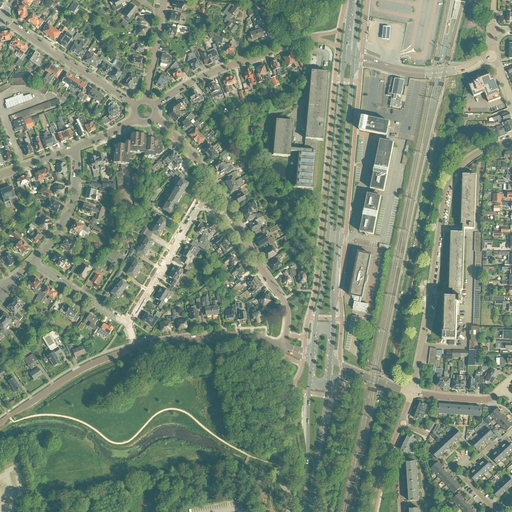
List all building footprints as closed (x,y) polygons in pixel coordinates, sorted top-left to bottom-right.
[(21,3),(23,4),(27,7),(28,9),(29,9),(31,7),(32,7),(34,4),(28,0),(23,0),(21,3)] [(122,8),(120,5),(127,1),(125,0),(114,0),(113,1),(115,5),(112,6),(115,12),(122,8)] [(173,0),(172,6),(173,6),(173,7),(182,10),(183,4),(186,5),(187,2),(183,1),(183,2),(175,0),(173,0)] [(74,2),(69,10),(74,13),(79,5),(74,2)] [(18,10),(18,14),(27,12),(26,10),(28,9),(27,7),(23,4),(22,5),(21,5),(20,6),(17,4),(14,7),(17,9),(17,10),(18,10)] [(132,15),(136,10),(135,9),(136,8),(134,6),(133,7),(131,5),(123,15),(126,17),(125,19),(130,23),(135,17),(132,15)] [(227,16),(225,20),(230,20),(233,16),(235,17),(239,12),(234,7),(233,8),(229,5),(226,9),(227,9),(224,13),(227,16)] [(24,20),(26,21),(28,18),(29,18),(30,17),(29,17),(29,14),(27,15),(27,12),(18,14),(19,17),(18,18),(19,18),(17,20),(21,23),(22,20),(23,20),(24,20)] [(169,22),(170,22),(171,22),(179,24),(180,19),(184,20),(184,18),(183,18),(184,16),(171,13),(171,17),(169,17),(169,21),(169,22)] [(29,24),(31,26),(37,18),(32,15),(32,14),(29,14),(29,17),(30,17),(29,18),(28,18),(26,21),(29,24)] [(37,18),(31,26),(34,27),(38,30),(39,28),(47,18),(44,16),(41,21),(37,18)] [(48,37),(54,29),(49,26),(51,24),(50,23),(52,20),(48,18),(45,23),(47,24),(43,30),(44,30),(43,33),(45,35),(46,36),(47,36),(48,37)] [(237,28),(233,25),(233,21),(224,20),(224,23),(228,25),(224,30),(230,34),(231,33),(231,34),(231,33),(232,34),(237,28)] [(137,36),(142,37),(142,36),(146,37),(146,35),(146,34),(147,34),(147,33),(147,32),(147,31),(147,29),(140,27),(141,25),(135,24),(134,29),(136,29),(136,31),(135,31),(134,32),(133,34),(134,35),(137,36)] [(167,34),(166,35),(167,36),(169,36),(170,35),(175,36),(176,32),(183,34),(188,33),(189,28),(178,26),(177,29),(168,27),(166,34),(167,34)] [(54,29),(48,37),(49,37),(49,38),(50,39),(51,39),(54,41),(56,38),(57,39),(61,33),(63,35),(67,30),(62,27),(60,30),(58,32),(54,29)] [(258,31),(256,31),(258,38),(262,37),(262,38),(264,37),(265,36),(263,29),(261,30),(261,27),(257,28),(258,31)] [(382,27),(381,40),(389,40),(390,27),(382,27)] [(8,41),(8,43),(11,43),(14,39),(12,38),(12,37),(12,36),(12,35),(14,33),(10,30),(8,32),(8,33),(4,33),(5,42),(8,41)] [(258,38),(256,31),(254,32),(253,30),(250,31),(251,33),(249,34),(250,37),(247,38),(248,42),(251,41),(252,41),(252,40),(253,41),(255,40),(258,38)] [(60,42),(60,43),(61,44),(61,45),(65,49),(70,41),(73,38),(66,33),(67,32),(66,32),(63,37),(60,42)] [(213,38),(214,41),(216,42),(221,45),(220,46),(225,49),(224,52),(224,53),(226,54),(227,54),(230,56),(233,52),(232,52),(234,49),(233,48),(234,47),(230,44),(229,46),(228,45),(227,46),(222,44),(223,35),(211,34),(213,38)] [(13,52),(15,50),(14,50),(20,42),(14,39),(11,43),(8,43),(8,45),(8,46),(9,47),(9,49),(8,50),(10,51),(13,52)] [(75,45),(70,52),(71,52),(71,53),(73,54),(76,55),(85,41),(86,40),(84,39),(83,39),(81,43),(78,42),(77,42),(75,45)] [(85,41),(76,55),(78,57),(78,58),(80,59),(81,58),(81,59),(86,52),(82,50),(88,40),(86,39),(86,40),(85,41)] [(14,50),(15,50),(18,52),(15,56),(17,58),(20,54),(22,56),(19,59),(22,61),(26,56),(23,55),(26,51),(26,50),(27,48),(23,45),(23,44),(20,43),(20,42),(14,50)] [(130,46),(136,47),(136,52),(143,53),(144,47),(135,46),(136,43),(131,42),(130,46)] [(207,52),(209,55),(210,59),(211,59),(213,63),(219,60),(217,57),(218,57),(216,53),(219,52),(216,44),(212,46),(214,49),(207,52)] [(190,64),(192,67),(194,71),(197,69),(200,68),(196,60),(194,57),(193,55),(196,54),(193,47),(190,48),(192,53),(187,55),(188,57),(187,63),(190,63),(190,64)] [(90,64),(91,65),(95,57),(91,55),(93,52),(91,50),(89,49),(87,53),(88,55),(86,58),(88,59),(86,62),(87,62),(87,63),(89,65),(90,64)] [(209,55),(206,56),(204,53),(203,54),(201,51),(197,53),(200,58),(202,57),(205,66),(213,63),(211,59),(210,59),(209,55)] [(35,69),(36,70),(33,75),(35,77),(40,70),(39,69),(42,65),(40,64),(43,59),(39,56),(39,55),(39,54),(37,53),(36,53),(35,53),(30,62),(37,66),(35,69)] [(132,63),(135,64),(135,65),(140,66),(140,64),(141,64),(142,58),(132,57),(133,54),(127,53),(126,58),(131,59),(131,58),(133,58),(132,63)] [(283,58),(287,67),(292,65),(294,69),(297,67),(295,63),(290,54),(283,58)] [(169,58),(169,56),(162,55),(160,67),(167,68),(168,63),(170,64),(172,58),(169,58)] [(95,57),(91,65),(92,65),(91,66),(94,68),(94,67),(96,68),(97,65),(99,66),(101,62),(103,64),(105,59),(101,57),(99,60),(95,57)] [(111,67),(113,68),(118,61),(116,60),(113,65),(109,62),(106,66),(103,64),(99,70),(103,72),(102,73),(106,75),(108,72),(111,67)] [(118,61),(113,68),(116,69),(111,77),(112,78),(112,79),(115,80),(117,81),(121,73),(118,71),(123,64),(118,61)] [(279,66),(278,64),(277,64),(276,61),(270,64),(273,71),(276,70),(277,72),(279,71),(281,77),(286,75),(283,67),(279,69),(278,66),(279,66)] [(171,74),(176,81),(176,80),(177,81),(178,80),(179,80),(179,79),(180,78),(179,78),(179,77),(181,76),(177,70),(180,69),(176,62),(173,65),(175,68),(173,70),(174,72),(171,74)] [(43,80),(46,82),(56,67),(50,63),(48,67),(44,65),(41,69),(48,73),(43,80)] [(259,67),(255,68),(257,73),(258,72),(258,74),(255,75),(258,83),(262,82),(260,76),(263,75),(264,80),(270,78),(270,79),(268,73),(266,73),(264,66),(262,67),(261,66),(259,67)] [(56,67),(46,82),(43,87),(46,89),(54,77),(57,79),(62,71),(56,67)] [(244,72),(245,75),(244,76),(244,77),(244,79),(245,79),(245,80),(248,79),(250,87),(256,85),(255,81),(254,82),(253,78),(252,74),(251,74),(250,70),(244,72)] [(297,188),(312,190),(317,140),(322,141),(328,73),(311,72),(304,151),(301,150),(297,188)] [(476,77),(478,81),(474,83),(474,84),(470,86),(474,97),(485,93),(489,103),(501,98),(498,92),(499,91),(494,79),(492,80),(488,72),(476,77)] [(156,86),(160,88),(160,87),(163,89),(165,87),(166,87),(168,82),(169,83),(170,80),(167,75),(162,73),(159,80),(158,80),(156,86)] [(69,86),(74,78),(67,74),(66,76),(64,74),(53,91),(53,92),(58,95),(59,95),(59,94),(58,94),(57,94),(57,93),(57,92),(58,88),(59,88),(61,88),(62,88),(63,87),(64,87),(65,86),(66,85),(69,86)] [(129,76),(129,79),(131,81),(130,84),(133,86),(134,85),(135,86),(136,86),(137,82),(138,82),(138,81),(139,79),(138,78),(138,77),(134,77),(134,76),(131,75),(131,76),(129,76)] [(228,78),(231,86),(234,84),(236,89),(239,87),(237,82),(236,83),(234,77),(232,78),(232,77),(231,77),(231,76),(230,76),(229,76),(229,77),(228,77),(228,78)] [(228,78),(227,78),(227,77),(226,77),(226,78),(225,78),(224,79),(224,80),(225,81),(223,82),(224,85),(223,86),(226,94),(230,93),(229,91),(232,90),(231,86),(228,78)] [(276,77),(271,79),(274,87),(279,85),(276,77)] [(75,90),(80,82),(77,80),(77,79),(76,78),(75,78),(74,78),(69,86),(74,89),(73,91),(71,90),(69,93),(72,95),(75,90)] [(129,79),(128,80),(126,80),(125,82),(123,85),(124,86),(125,87),(127,88),(129,89),(129,88),(132,90),(135,89),(135,86),(134,85),(133,86),(130,84),(131,81),(129,79)] [(392,97),(390,107),(400,109),(402,96),(401,96),(402,90),(403,90),(403,89),(404,81),(398,80),(396,79),(391,79),(390,86),(388,96),(392,97)] [(80,82),(75,90),(80,93),(77,97),(80,99),(78,102),(79,103),(87,91),(84,89),(86,86),(80,82)] [(209,88),(205,89),(207,93),(210,92),(211,94),(210,94),(212,99),(222,94),(219,88),(217,89),(214,83),(211,84),(210,84),(208,86),(209,88)] [(88,96),(94,99),(98,93),(97,93),(98,92),(95,91),(92,90),(88,96)] [(192,95),(191,95),(189,97),(192,103),(193,102),(194,103),(197,102),(198,103),(200,101),(201,102),(204,100),(201,96),(199,97),(197,95),(195,92),(194,92),(192,93),(191,94),(192,95)] [(98,93),(94,99),(100,103),(103,97),(103,96),(101,94),(100,95),(98,93)] [(108,108),(108,112),(118,112),(118,109),(116,108),(118,106),(108,100),(104,106),(108,108)] [(170,108),(170,111),(179,112),(179,108),(184,105),(181,100),(178,103),(178,102),(173,105),(173,104),(170,106),(170,108)] [(179,112),(170,111),(170,115),(168,116),(171,119),(172,118),(176,122),(178,120),(180,122),(182,120),(179,116),(179,112)] [(118,112),(108,112),(108,116),(104,118),(102,119),(103,121),(105,120),(107,124),(117,118),(116,116),(118,115),(118,112)] [(222,117),(224,123),(232,117),(231,112),(225,114),(226,116),(222,117)] [(181,126),(181,127),(183,129),(182,130),(184,131),(185,131),(188,128),(188,129),(192,126),(188,122),(189,121),(191,119),(192,120),(195,117),(191,113),(188,116),(185,119),(186,120),(182,124),(182,125),(181,125),(181,126)] [(500,119),(503,118),(504,121),(511,118),(509,113),(507,114),(507,113),(493,119),(494,122),(500,119)] [(67,117),(70,124),(74,123),(70,115),(70,116),(69,114),(65,115),(66,117),(67,117)] [(60,123),(62,128),(66,140),(68,140),(69,140),(70,140),(71,139),(72,139),(73,138),(71,133),(71,132),(71,131),(70,131),(70,130),(66,131),(64,125),(63,122),(62,120),(61,120),(60,116),(58,117),(58,119),(57,119),(59,123),(60,123)] [(95,129),(96,128),(95,127),(94,127),(92,123),(91,123),(90,122),(88,123),(86,123),(83,116),(81,117),(78,118),(82,126),(84,125),(88,133),(95,130),(95,129)] [(360,131),(387,136),(390,123),(362,117),(360,131)] [(14,122),(13,122),(15,129),(14,130),(15,132),(23,130),(24,133),(27,131),(23,119),(22,119),(20,120),(17,121),(14,122)] [(76,121),(77,124),(75,126),(81,137),(82,137),(84,137),(84,136),(85,135),(84,135),(85,134),(78,120),(76,121)] [(273,155),(288,157),(291,122),(276,120),(273,155)] [(494,128),(495,132),(511,125),(511,120),(503,124),(504,126),(502,127),(501,127),(497,128),(497,129),(494,129),(494,128)] [(511,125),(495,132),(494,128),(491,129),(490,128),(486,128),(489,134),(492,134),(494,138),(497,136),(498,138),(507,135),(507,134),(511,131),(511,125)] [(191,139),(193,141),(200,134),(197,131),(200,128),(198,126),(193,131),(190,134),(189,136),(191,138),(191,139)] [(62,128),(59,129),(61,133),(57,135),(57,136),(58,137),(58,138),(60,143),(61,143),(62,143),(63,142),(64,142),(65,141),(66,140),(62,128)] [(48,132),(45,133),(50,147),(53,146),(54,146),(55,146),(56,145),(53,137),(50,138),(48,132)] [(50,147),(45,133),(42,134),(43,137),(41,138),(42,141),(45,150),(46,149),(47,149),(48,148),(50,147)] [(131,135),(130,142),(130,143),(129,159),(133,159),(133,153),(144,154),(145,139),(146,139),(146,137),(143,136),(143,135),(133,134),(133,136),(131,135)] [(200,134),(193,141),(195,143),(196,143),(198,146),(200,144),(203,141),(208,136),(206,134),(203,137),(200,134)] [(36,149),(36,150),(36,151),(37,151),(37,152),(43,150),(38,138),(35,139),(37,143),(34,145),(36,149)] [(22,147),(26,156),(33,154),(27,139),(25,140),(27,146),(22,147)] [(158,140),(146,139),(145,139),(144,154),(144,158),(155,159),(156,155),(159,156),(165,151),(162,148),(160,148),(160,141),(158,141),(158,140)] [(375,169),(371,189),(384,192),(394,143),(380,140),(380,142),(375,169)] [(130,143),(130,142),(126,142),(125,145),(118,145),(118,144),(114,144),(113,144),(113,150),(114,150),(113,163),(121,164),(120,168),(125,169),(125,164),(129,165),(129,159),(130,143)] [(6,161),(5,162),(7,163),(8,162),(11,161),(12,162),(13,160),(12,159),(10,153),(10,152),(7,143),(4,144),(6,150),(2,152),(3,155),(4,157),(4,158),(5,159),(6,161)] [(205,154),(206,156),(218,147),(217,144),(212,148),(209,145),(202,151),(203,151),(203,152),(204,154),(205,154)] [(218,147),(206,156),(208,158),(208,159),(209,161),(210,161),(211,161),(215,158),(217,157),(217,156),(218,156),(215,152),(220,149),(218,147)] [(166,163),(168,166),(178,156),(176,154),(173,152),(171,153),(168,156),(163,161),(161,159),(156,165),(158,167),(162,163),(164,165),(166,163)] [(99,156),(97,156),(99,166),(100,166),(100,169),(101,172),(105,171),(104,165),(106,165),(106,164),(107,164),(107,163),(107,161),(106,160),(105,160),(104,157),(103,157),(102,155),(101,155),(99,155),(99,156)] [(99,166),(97,156),(94,157),(93,156),(92,157),(92,158),(91,158),(91,159),(90,159),(90,160),(91,163),(90,164),(89,165),(90,167),(91,168),(92,167),(93,171),(94,171),(95,175),(99,173),(99,170),(98,166),(99,166)] [(178,156),(168,166),(173,170),(169,174),(172,176),(176,172),(174,170),(178,166),(181,164),(183,162),(180,159),(181,159),(178,156)] [(223,171),(225,173),(226,173),(227,174),(234,169),(234,168),(233,168),(231,165),(228,165),(226,166),(224,164),(223,164),(221,161),(214,167),(217,171),(218,170),(221,173),(223,171)] [(58,165),(56,165),(58,174),(63,173),(63,176),(66,176),(66,172),(65,165),(64,165),(64,164),(62,164),(61,164),(59,164),(59,165),(58,165)] [(42,171),(41,171),(44,180),(49,178),(50,181),(53,180),(52,176),(51,177),(48,170),(45,171),(45,170),(44,170),(44,169),(42,170),(42,171)] [(44,180),(41,171),(40,171),(38,171),(38,172),(37,173),(38,174),(35,174),(37,181),(36,182),(37,185),(38,185),(39,187),(40,186),(40,184),(39,181),(44,180)] [(172,177),(174,179),(181,173),(178,171),(172,177)] [(228,187),(235,182),(234,179),(238,177),(235,172),(227,177),(228,179),(227,180),(225,182),(226,184),(227,187),(228,187)] [(463,225),(463,233),(465,233),(465,229),(473,229),(475,175),(464,175),(463,225)] [(24,177),(22,178),(25,185),(29,184),(30,188),(32,188),(32,189),(36,187),(33,179),(31,180),(30,179),(29,179),(27,176),(26,176),(24,176),(24,177)] [(25,185),(22,178),(20,178),(18,178),(18,179),(17,179),(18,183),(17,183),(18,188),(16,188),(18,193),(22,192),(21,187),(25,185)] [(102,189),(114,191),(115,191),(114,179),(111,179),(112,181),(110,181),(106,181),(102,181),(102,189)] [(235,182),(228,187),(228,188),(229,190),(230,190),(231,192),(234,191),(237,189),(239,188),(239,187),(244,184),(241,179),(235,182)] [(181,180),(172,195),(179,200),(183,193),(184,193),(185,192),(184,191),(188,185),(181,180)] [(59,195),(59,197),(62,198),(65,187),(58,186),(57,186),(56,186),(55,186),(55,187),(54,187),(54,188),(53,189),(53,191),(55,192),(54,194),(59,195)] [(5,188),(0,189),(0,191),(4,204),(10,202),(10,204),(13,204),(11,200),(15,199),(15,197),(12,188),(5,190),(5,188)] [(96,196),(95,196),(96,191),(88,189),(86,199),(91,200),(95,200),(96,196)] [(235,198),(236,200),(236,201),(237,203),(238,203),(238,204),(246,200),(244,196),(248,194),(245,189),(241,191),(242,194),(240,195),(237,197),(235,198)] [(369,234),(374,235),(381,197),(368,194),(364,211),(364,212),(360,232),(369,234)] [(52,214),(55,215),(56,213),(57,213),(60,205),(52,202),(49,201),(51,198),(40,195),(36,198),(43,201),(42,203),(47,205),(46,209),(53,212),(52,214)] [(179,200),(172,195),(162,210),(170,215),(174,208),(175,208),(176,207),(175,206),(179,200)] [(244,215),(244,216),(252,212),(258,209),(253,200),(247,203),(248,206),(246,207),(244,208),(244,209),(241,210),(242,213),(243,215),(244,215)] [(511,202),(502,203),(502,207),(511,206),(511,208),(511,210),(511,202)] [(96,220),(100,221),(101,215),(103,212),(104,212),(105,209),(98,207),(97,209),(84,205),(82,211),(90,214),(91,212),(97,214),(96,220)] [(256,217),(257,220),(262,217),(261,213),(257,215),(256,214),(253,215),(252,212),(244,216),(244,217),(245,218),(245,219),(247,221),(249,220),(249,221),(252,219),(255,218),(254,217),(256,217)] [(38,225),(46,230),(51,222),(45,219),(47,216),(42,213),(39,217),(42,219),(38,225)] [(262,217),(257,220),(255,221),(256,223),(249,226),(251,229),(250,230),(251,231),(252,231),(252,232),(254,231),(255,234),(261,232),(258,226),(265,222),(264,220),(270,217),(268,214),(262,217)] [(152,233),(159,237),(163,231),(164,231),(165,229),(164,229),(168,222),(161,218),(152,233)] [(87,228),(75,222),(69,233),(78,237),(82,230),(88,233),(90,230),(87,228)] [(31,234),(31,235),(28,239),(32,242),(33,241),(35,243),(39,239),(42,237),(39,234),(39,233),(35,230),(36,228),(31,224),(28,227),(30,229),(29,230),(32,233),(31,234)] [(207,227),(207,226),(205,226),(205,225),(204,225),(203,226),(200,224),(200,225),(199,225),(198,227),(198,228),(199,229),(197,232),(197,233),(197,234),(199,235),(200,235),(200,234),(201,235),(202,233),(204,234),(200,240),(201,240),(199,244),(206,248),(210,244),(206,239),(206,233),(204,231),(207,227)] [(207,226),(207,227),(204,231),(206,233),(207,234),(209,233),(210,234),(211,234),(213,233),(213,232),(213,231),(212,230),(215,227),(215,226),(214,224),(213,225),(213,224),(210,226),(209,225),(208,225),(207,226)] [(92,231),(98,234),(99,233),(103,235),(105,232),(89,225),(88,227),(93,230),(92,231)] [(15,247),(13,249),(16,252),(18,250),(22,255),(24,253),(25,253),(26,253),(27,252),(27,251),(27,250),(29,249),(21,241),(20,240),(23,237),(16,231),(12,235),(16,238),(13,240),(15,242),(17,245),(15,247)] [(463,233),(452,233),(450,298),(445,297),(444,340),(455,340),(456,304),(461,304),(463,233)] [(268,243),(269,246),(274,243),(276,242),(274,237),(268,240),(265,235),(264,236),(263,236),(262,237),(261,237),(256,240),(256,241),(256,242),(257,244),(258,244),(259,248),(268,243)] [(135,250),(134,252),(137,254),(136,255),(140,258),(142,255),(145,257),(148,250),(149,251),(150,249),(150,248),(152,244),(153,245),(154,243),(153,243),(154,242),(146,238),(138,252),(135,250)] [(212,246),(216,251),(220,248),(220,249),(227,243),(224,240),(223,241),(221,239),(217,243),(215,241),(209,245),(211,247),(212,246)] [(61,247),(64,249),(64,248),(69,251),(71,248),(71,249),(71,248),(72,249),(75,245),(78,247),(80,244),(75,241),(74,244),(68,240),(67,241),(65,240),(64,241),(61,245),(62,245),(61,246),(61,247)] [(482,241),(482,251),(487,251),(487,246),(492,246),(492,241),(482,241)] [(220,248),(216,251),(218,254),(222,251),(225,254),(232,248),(230,246),(227,243),(220,249),(220,248)] [(274,243),(269,246),(271,248),(263,253),(265,257),(265,258),(265,259),(266,259),(267,259),(267,260),(276,255),(273,249),(277,247),(274,243)] [(185,250),(184,251),(192,256),(194,252),(195,252),(197,249),(192,246),(192,247),(188,245),(187,247),(186,246),(184,250),(185,250)] [(5,254),(6,256),(2,259),(7,267),(9,266),(10,267),(13,265),(13,263),(15,262),(10,254),(11,253),(10,251),(5,254)] [(192,256),(184,251),(182,256),(184,257),(184,258),(184,259),(182,263),(187,266),(188,263),(190,264),(194,257),(192,256)] [(367,284),(368,277),(365,276),(366,275),(367,275),(371,255),(366,254),(364,253),(359,252),(350,296),(355,297),(353,302),(355,303),(353,309),(367,312),(368,305),(361,304),(362,298),(365,284),(364,284),(364,283),(367,284)] [(509,256),(509,260),(511,260),(511,252),(499,252),(499,256),(509,256)] [(70,272),(73,274),(79,265),(70,259),(70,260),(65,256),(64,258),(59,254),(57,257),(55,255),(54,256),(52,259),(52,260),(56,263),(55,264),(62,269),(67,261),(68,262),(68,263),(73,266),(73,268),(70,272)] [(279,262),(280,261),(279,260),(283,257),(280,254),(275,258),(277,260),(269,265),(274,271),(278,268),(278,269),(281,267),(281,266),(279,262)] [(222,263),(224,265),(229,262),(232,267),(237,263),(232,256),(227,260),(222,263)] [(126,270),(124,273),(127,274),(126,275),(133,279),(137,272),(138,273),(139,271),(139,270),(143,264),(136,260),(136,259),(132,257),(130,261),(133,263),(128,271),(126,270)] [(89,273),(88,273),(90,270),(87,268),(90,265),(83,260),(79,265),(82,267),(79,270),(80,271),(77,275),(84,279),(87,275),(88,276),(89,273)] [(96,274),(91,282),(97,286),(102,279),(100,278),(102,274),(100,273),(106,265),(101,262),(94,272),(96,274)] [(172,272),(171,273),(179,277),(181,274),(182,274),(183,271),(179,268),(179,269),(175,267),(174,268),(173,268),(171,271),(172,272)] [(232,273),(231,274),(233,278),(235,276),(238,280),(242,278),(241,276),(245,273),(240,267),(236,271),(232,273)] [(290,281),(290,279),(290,278),(291,277),(291,278),(293,277),(291,270),(289,271),(290,275),(289,276),(287,274),(289,273),(287,270),(283,273),(286,278),(282,281),(283,282),(283,284),(285,285),(286,286),(288,285),(289,285),(291,284),(291,282),(290,281)] [(298,273),(298,275),(298,280),(299,280),(299,284),(306,283),(305,272),(304,272),(304,271),(301,271),(301,273),(298,273)] [(179,277),(171,273),(168,277),(171,279),(171,280),(171,281),(169,284),(173,287),(177,281),(179,277)] [(38,286),(41,283),(38,280),(37,280),(37,279),(36,278),(35,278),(34,277),(31,281),(30,281),(27,285),(28,286),(28,287),(29,288),(30,288),(34,291),(34,292),(38,295),(41,289),(38,288),(39,287),(38,286)] [(237,286),(238,285),(240,283),(244,280),(242,277),(242,278),(238,280),(234,283),(237,286)] [(247,283),(251,288),(258,283),(256,280),(255,280),(254,278),(247,283)] [(110,294),(117,299),(122,293),(122,294),(123,292),(128,286),(125,283),(123,282),(122,281),(110,294)] [(258,283),(251,288),(248,290),(252,295),(255,292),(257,293),(260,290),(260,289),(261,288),(259,286),(260,285),(258,283)] [(50,297),(48,300),(51,301),(53,299),(57,294),(47,288),(44,293),(41,291),(38,296),(43,299),(45,294),(50,297)] [(159,293),(158,294),(165,299),(166,299),(168,295),(170,297),(172,294),(170,292),(166,290),(165,291),(162,288),(161,290),(160,290),(158,293),(159,293)] [(165,299),(158,294),(155,299),(158,301),(157,302),(158,302),(156,306),(160,309),(164,303),(164,302),(166,299),(165,299)] [(246,303),(247,305),(249,305),(252,306),(254,304),(255,305),(259,303),(263,307),(264,306),(265,307),(268,305),(267,304),(268,303),(269,303),(270,302),(271,302),(270,300),(269,298),(267,297),(265,294),(258,300),(256,298),(254,300),(253,298),(246,303)] [(12,303),(19,310),(22,307),(25,309),(29,305),(25,301),(23,304),(17,298),(14,300),(13,300),(12,302),(12,303)] [(199,300),(201,307),(205,307),(205,309),(206,316),(207,316),(207,317),(211,316),(211,315),(212,315),(211,308),(209,308),(208,298),(199,299),(199,300)] [(511,312),(511,305),(510,305),(510,302),(503,302),(503,303),(503,305),(503,308),(509,308),(509,312),(511,312)] [(17,313),(19,310),(12,303),(12,304),(11,304),(9,305),(10,306),(7,308),(15,315),(14,316),(19,321),(22,317),(17,313)] [(243,322),(244,323),(245,323),(245,322),(246,322),(246,321),(246,320),(245,313),(242,313),(242,310),(241,304),(239,303),(235,304),(236,315),(239,314),(240,321),(242,321),(242,322),(243,322)] [(249,305),(247,305),(247,311),(251,310),(253,314),(251,315),(251,317),(252,318),(253,320),(255,319),(256,323),(257,323),(257,324),(258,324),(259,324),(259,323),(260,323),(260,322),(260,321),(259,319),(260,318),(260,317),(261,317),(258,310),(259,309),(251,306),(252,306),(249,305)] [(69,317),(76,322),(79,317),(76,315),(78,312),(70,307),(70,308),(67,306),(66,308),(63,306),(59,312),(65,316),(66,314),(70,316),(69,317)] [(198,317),(197,312),(196,312),(195,306),(187,307),(188,311),(190,311),(191,320),(192,320),(194,320),(195,320),(197,319),(197,317),(198,317)] [(225,311),(225,314),(225,320),(226,320),(227,321),(228,321),(229,320),(234,319),(233,313),(236,313),(235,306),(232,306),(233,310),(230,310),(230,311),(225,311)] [(153,318),(146,314),(145,315),(144,316),(143,318),(143,319),(142,320),(145,322),(144,323),(149,326),(152,328),(157,320),(157,321),(161,315),(157,312),(157,313),(155,316),(153,318)] [(3,316),(0,319),(9,326),(11,323),(12,324),(13,323),(17,326),(19,323),(12,316),(10,318),(9,318),(4,313),(2,315),(3,316)] [(173,315),(174,323),(176,323),(177,330),(184,329),(185,329),(186,329),(187,328),(187,327),(186,326),(185,320),(178,321),(177,317),(178,317),(178,314),(173,315)] [(98,320),(89,315),(87,319),(86,318),(83,322),(86,323),(88,321),(91,323),(88,327),(94,331),(96,327),(94,326),(94,325),(98,320)] [(169,324),(173,323),(172,317),(167,318),(167,322),(160,323),(161,329),(160,330),(161,332),(162,332),(163,332),(164,332),(170,331),(169,324)] [(0,332),(1,333),(4,335),(7,338),(10,334),(6,331),(7,330),(6,329),(9,326),(0,319),(0,328),(1,330),(2,330),(0,332)] [(98,327),(93,334),(96,336),(98,333),(103,336),(104,335),(107,337),(107,338),(108,337),(112,330),(113,329),(113,328),(109,326),(108,327),(103,324),(100,329),(98,327)] [(470,350),(469,366),(478,367),(479,351),(479,338),(480,328),(480,326),(473,326),(471,326),(470,350)] [(480,328),(479,338),(484,339),(493,339),(494,339),(503,339),(510,340),(511,340),(511,331),(504,331),(503,331),(504,328),(484,328),(480,328)] [(47,357),(43,360),(45,363),(49,360),(53,366),(60,363),(59,363),(55,356),(61,353),(57,347),(55,344),(53,340),(59,337),(56,333),(52,332),(42,338),(51,352),(51,351),(53,353),(47,357)] [(66,347),(70,355),(73,354),(75,358),(85,353),(83,347),(82,347),(76,350),(75,348),(73,349),(71,344),(66,347)] [(34,380),(42,374),(38,369),(37,369),(35,366),(36,365),(34,363),(37,361),(33,354),(26,359),(24,360),(33,372),(30,374),(34,380)] [(500,367),(505,367),(505,363),(508,363),(507,364),(511,365),(511,364),(511,363),(511,356),(508,357),(508,358),(500,358),(500,367)] [(492,371),(489,375),(495,379),(498,373),(493,370),(493,368),(483,368),(480,368),(480,370),(483,370),(483,371),(492,371)] [(489,375),(486,374),(485,377),(487,378),(486,381),(492,384),(495,379),(489,375)] [(479,384),(480,377),(476,377),(475,380),(469,380),(469,384),(469,390),(477,391),(477,384),(479,384)] [(8,382),(16,392),(21,389),(13,378),(8,382)] [(415,418),(422,421),(427,406),(420,403),(419,408),(418,408),(415,418)] [(439,414),(460,415),(460,406),(439,405),(439,414)] [(460,406),(460,415),(481,417),(481,408),(460,406)] [(491,415),(495,419),(502,413),(498,408),(491,415)] [(495,419),(498,424),(506,417),(502,413),(495,419)] [(498,424),(502,428),(509,421),(506,417),(498,424)] [(511,423),(509,421),(502,428),(506,432),(511,426),(511,423)] [(487,428),(483,432),(490,439),(494,435),(487,428)] [(456,429),(452,433),(459,440),(463,436),(456,429)] [(483,432),(479,436),(486,443),(490,439),(483,432)] [(452,433),(448,437),(454,444),(459,440),(452,433)] [(479,436),(475,439),(482,447),(486,443),(479,436)] [(406,441),(401,450),(401,451),(408,454),(415,440),(408,437),(406,441)] [(448,437),(443,441),(450,448),(454,444),(448,437)] [(482,447),(475,439),(470,443),(477,451),(482,447)] [(443,441),(439,444),(446,452),(450,448),(443,441)] [(511,446),(508,442),(503,446),(510,453),(511,451),(511,446)] [(439,444),(435,448),(442,456),(446,452),(439,444)] [(503,446),(499,450),(506,457),(510,453),(503,446)] [(442,456),(435,448),(431,452),(437,460),(442,456)] [(499,450),(495,454),(502,461),(506,457),(499,450)] [(502,461),(495,454),(491,458),(497,465),(502,461)] [(486,460),(481,464),(488,471),(492,467),(486,460)] [(407,463),(408,482),(418,482),(417,462),(407,463)] [(431,469),(435,473),(442,466),(438,462),(431,469)] [(481,464),(477,468),(484,475),(488,471),(481,464)] [(435,473),(439,477),(446,470),(442,466),(435,473)] [(477,468),(473,471),(480,479),(484,475),(477,468)] [(439,477),(443,481),(450,474),(446,470),(439,477)] [(480,479),(473,471),(469,475),(476,483),(480,479)] [(443,481),(447,485),(454,479),(450,474),(443,481)] [(447,485),(451,490),(458,483),(454,479),(447,485)] [(504,480),(500,484),(507,491),(511,488),(504,480)] [(418,482),(408,482),(409,502),(419,501),(418,482)] [(458,483),(451,490),(454,494),(462,487),(458,483)] [(500,484),(496,488),(503,495),(507,491),(500,484)] [(503,495),(496,488),(491,492),(498,499),(503,495)] [(452,500),(456,504),(463,498),(459,493),(452,500)] [(456,504),(460,509),(467,502),(463,498),(456,504)] [(460,509),(463,511),(464,511),(471,506),(467,502),(460,509)]
